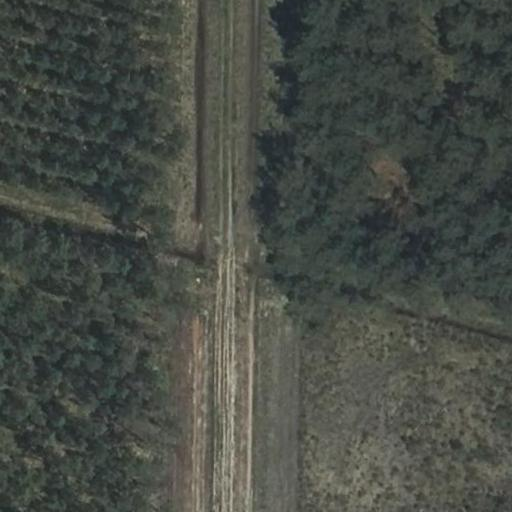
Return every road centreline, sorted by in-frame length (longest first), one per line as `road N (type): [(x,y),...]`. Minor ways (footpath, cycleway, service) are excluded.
road 1 (track): [(232,511),(242,0)]
road 2 (track): [(0,129),(235,185)]
road 3 (track): [(0,234),(233,289)]
